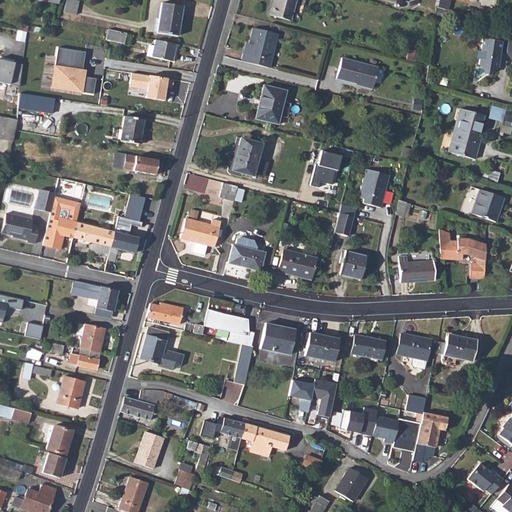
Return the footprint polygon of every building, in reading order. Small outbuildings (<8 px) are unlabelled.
[(67,0),(65,10),(76,13),(79,0),(67,0)] [(293,0),(272,0),(268,13),(269,14),(288,19),(293,0)] [(163,4),(156,33),(177,37),(182,8),(163,4)] [(108,29),(105,40),(124,44),(127,34),(108,29)] [(242,54),(240,61),(268,68),(276,36),(251,29),(247,44),(244,54),(242,54)] [(481,58),(480,63),(485,63),(491,72),(499,67),(503,42),(485,38),(483,49),(480,50),(479,58),(481,58)] [(176,45),(155,40),(154,46),(150,46),(147,57),(172,62),(176,45)] [(61,90),(94,95),(96,79),(85,78),(79,77),(80,71),(83,72),(83,71),(86,53),(58,49),(53,80),(62,81),(61,90)] [(341,58),(336,78),(372,88),(378,68),(341,58)] [(0,59),(0,82),(19,86),(23,64),(0,59)] [(485,63),(480,63),(488,74),(491,72),(485,63)] [(173,79),(130,73),(128,87),(144,89),(142,98),(162,101),(164,87),(171,88),(173,79)] [(62,81),(53,80),(52,89),(61,90),(62,81)] [(274,124),(280,101),(282,91),(260,85),(251,118),(274,124)] [(55,97),(19,92),(18,109),(53,112),(55,97)] [(493,105),(489,117),(502,120),(505,109),(493,105)] [(452,140),(450,140),(446,152),(473,159),(476,148),(474,147),(477,135),(482,115),(458,108),(456,118),(458,119),(452,140)] [(122,131),(120,142),(139,145),(144,120),(125,117),(122,131)] [(6,118),(3,135),(11,137),(13,130),(16,120),(6,118)] [(456,118),(450,140),(452,140),(458,119),(456,118)] [(511,119),(503,119),(503,127),(511,127),(511,119)] [(113,141),(120,142),(122,131),(115,130),(113,141)] [(238,138),(230,170),(250,175),(259,143),(238,138)] [(332,183),(341,154),(321,148),(310,183),(318,186),(320,179),(332,183)] [(404,148),(400,163),(407,165),(411,151),(410,150),(404,148)] [(156,176),(156,174),(158,163),(158,161),(115,154),(113,168),(156,176)] [(158,163),(156,174),(161,176),(164,165),(158,163)] [(364,172),(357,198),(363,200),(362,204),(379,208),(387,178),(364,172)] [(206,191),(209,177),(196,175),(193,189),(206,191)] [(222,182),(218,197),(233,201),(237,186),(222,182)] [(479,189),(470,213),(494,221),(502,197),(479,189)] [(52,198),(53,193),(38,190),(33,209),(49,213),(52,198)] [(145,198),(130,195),(124,219),(139,222),(145,198)] [(62,200),(52,198),(49,213),(41,246),(59,250),(60,242),(58,242),(60,235),(62,236),(71,238),(74,223),(79,204),(69,202),(69,203),(61,201),(62,200)] [(399,198),(396,214),(404,215),(405,203),(406,202),(405,201),(399,198)] [(338,213),(333,233),(348,237),(353,217),(338,213)] [(0,234),(9,235),(9,234),(18,236),(18,239),(27,241),(26,242),(34,244),(37,227),(30,225),(31,220),(5,214),(0,234)] [(133,254),(137,238),(127,236),(130,225),(139,228),(141,223),(139,222),(124,219),(116,217),(113,232),(109,248),(133,254)] [(184,218),(180,237),(194,241),(192,251),(204,254),(206,244),(214,246),(220,223),(220,221),(211,219),(209,225),(184,218)] [(109,248),(113,232),(74,223),(71,238),(109,248)] [(447,232),(437,228),(438,261),(455,260),(455,254),(460,254),(463,254),(474,257),(474,263),(468,263),(467,278),(481,278),(484,244),(467,239),(455,237),(455,240),(447,240),(447,232)] [(232,243),(227,261),(259,269),(264,251),(232,243)] [(278,268),(295,273),(296,271),(311,275),(317,255),(284,247),(278,268)] [(345,252),(339,276),(339,277),(359,282),(360,281),(365,257),(345,252)] [(405,263),(397,264),(397,283),(431,281),(431,262),(405,263)] [(74,281),(73,287),(75,288),(78,289),(78,290),(98,295),(95,308),(111,312),(116,291),(74,281)] [(0,294),(0,303),(7,305),(6,306),(22,309),(24,300),(0,294)] [(149,304),(145,317),(178,325),(182,309),(159,303),(158,306),(149,304)] [(71,311),(47,305),(45,315),(68,320),(71,311)] [(111,312),(95,308),(94,314),(110,318),(111,312)] [(230,333),(228,342),(242,345),(243,345),(249,346),(250,345),(252,333),(243,332),(246,320),(223,314),(208,308),(203,326),(230,333)] [(264,322),(258,346),(287,353),(293,329),(264,322)] [(29,323),(25,337),(41,340),(43,326),(29,323)] [(84,325),(79,348),(80,349),(99,353),(105,329),(84,325)] [(195,325),(192,333),(201,335),(203,327),(195,325)] [(148,327),(139,359),(167,366),(170,353),(162,351),(167,333),(148,327)] [(308,332),(302,355),(331,362),(337,339),(308,332)] [(354,333),(349,352),(378,359),(383,340),(354,333)] [(400,333),(395,353),(424,360),(429,340),(400,333)] [(440,355),(442,355),(454,358),(469,361),(474,341),(458,337),(457,340),(444,337),(443,343),(440,355)] [(443,343),(435,341),(433,353),(440,355),(443,343)] [(63,345),(54,343),(52,344),(50,351),(61,354),(63,345)] [(242,345),(233,384),(242,386),(251,347),(249,346),(243,345),(242,345)] [(99,353),(80,349),(78,356),(70,354),(68,363),(94,370),(99,353)] [(454,358),(442,355),(441,359),(445,365),(451,366),(454,358)] [(22,363),(21,370),(30,372),(31,365),(22,363)] [(31,365),(30,372),(49,377),(50,370),(31,365)] [(64,377),(57,403),(76,409),(84,382),(64,377)] [(311,386),(308,397),(318,400),(314,416),(326,419),(333,385),(312,380),(311,386)] [(308,397),(311,386),(289,381),(286,396),(298,399),(295,412),(305,414),(308,397)] [(155,400),(162,402),(164,397),(168,398),(168,397),(171,398),(172,395),(163,391),(156,391),(141,390),(140,396),(155,400)] [(406,394),(403,410),(419,413),(420,412),(423,397),(406,394)] [(122,399),(119,412),(149,420),(153,406),(138,401),(124,396),(122,399)] [(140,396),(138,401),(153,406),(155,400),(140,396)] [(203,405),(196,403),(194,409),(201,412),(203,405)] [(341,409),(337,427),(369,434),(374,415),(375,409),(361,406),(360,413),(341,409)] [(31,413),(15,409),(12,419),(28,424),(31,413)] [(444,417),(420,412),(419,413),(417,423),(413,443),(411,449),(408,460),(417,462),(418,458),(420,459),(426,454),(428,446),(431,447),(432,447),(436,429),(441,430),(444,417)] [(511,412),(503,425),(505,427),(500,433),(511,442),(511,412)] [(389,442),(394,420),(374,415),(369,434),(382,437),(381,440),(389,442)] [(236,451),(239,438),(244,424),(246,424),(247,420),(242,418),(240,423),(223,418),(218,432),(230,436),(226,448),(236,451)] [(389,442),(389,444),(411,449),(413,443),(417,423),(394,418),(394,420),(389,442)] [(244,424),(239,438),(251,441),(251,452),(260,454),(268,447),(283,451),(287,436),(246,424),(244,424)] [(52,426),(44,448),(63,455),(66,444),(69,446),(72,440),(68,438),(71,432),(52,426)] [(142,431),(132,462),(151,467),(160,437),(142,431)] [(196,443),(188,440),(186,448),(193,450),(196,443)] [(209,447),(203,445),(197,464),(203,466),(209,447)] [(268,447),(260,454),(266,456),(268,447)] [(63,458),(46,452),(40,472),(56,478),(63,458)] [(304,456),(301,466),(314,472),(318,462),(304,456)] [(484,487),(490,492),(502,477),(495,472),(494,473),(479,461),(467,476),(482,488),(484,487)] [(0,465),(0,472),(17,479),(19,472),(0,465)] [(219,467),(216,474),(228,478),(230,470),(219,467)] [(180,469),(174,485),(189,490),(195,474),(180,469)] [(344,475),(333,491),(350,503),(365,480),(348,469),(344,475)] [(230,470),(228,478),(238,482),(241,474),(230,470)] [(128,477),(117,509),(126,511),(136,511),(146,483),(128,477)] [(500,511),(511,511),(511,485),(507,482),(496,497),(490,504),(500,511)] [(14,498),(11,505),(29,511),(45,511),(53,489),(40,484),(36,493),(26,490),(21,500),(14,498)] [(318,511),(326,502),(315,497),(304,511),(318,511)]
